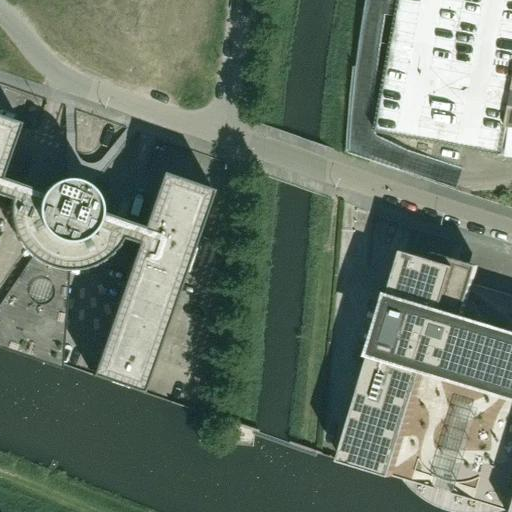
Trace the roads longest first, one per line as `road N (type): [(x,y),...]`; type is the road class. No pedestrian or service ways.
road 1 (unclassified): [(511,225),(224,134)]
road 2 (unclassified): [(224,134),(246,0)]
road 3 (unclassified): [(224,134),(99,94)]
road 4 (unclassified): [(0,12),(52,70),(99,94)]
